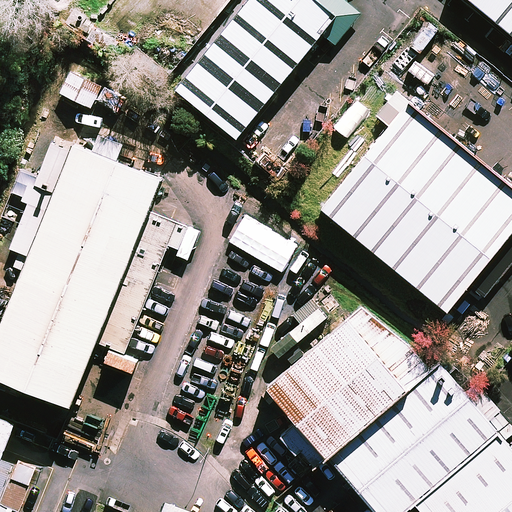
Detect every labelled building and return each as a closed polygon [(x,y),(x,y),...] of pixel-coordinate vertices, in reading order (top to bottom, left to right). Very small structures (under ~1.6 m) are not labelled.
[(220,0),(177,0),(144,40),(171,61),(220,0)] [(340,7),(330,0),(243,0),(178,80),(239,130),(340,7)] [(511,0),(488,0),(511,21),(511,0)] [(125,99),(73,73),(63,93),(91,108),(95,101),(119,113),(125,99)] [(511,201),(511,177),(409,93),(322,198),(437,292),(511,201)] [(165,173),(77,136),(0,317),(0,365),(71,395),(101,324),(159,187),(165,173)] [(190,200),(159,187),(101,324),(132,337),(190,200)] [(337,444),(439,355),(375,281),(260,381),(324,455),(337,444)] [(328,319),(319,309),(271,348),(279,358),(328,319)] [(439,355),(337,444),(394,509),(413,493),(496,420),(439,355)] [(0,457),(17,416),(0,408),(0,497),(11,470),(0,465),(0,457)] [(511,511),(511,439),(496,420),(413,493),(429,511),(511,511)]
